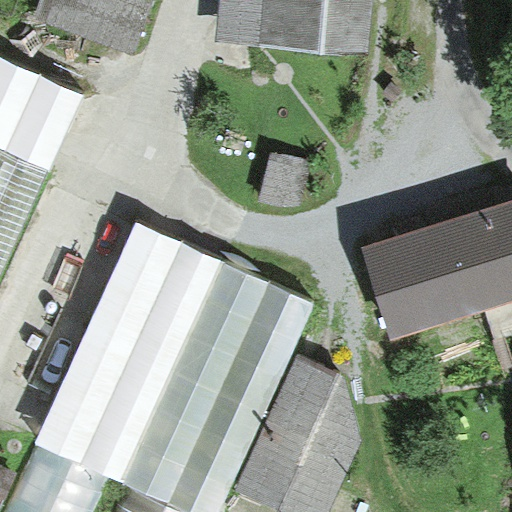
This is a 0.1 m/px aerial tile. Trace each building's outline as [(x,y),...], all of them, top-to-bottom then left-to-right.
[(0,0),(0,283),(83,102),(0,65),(0,0)] [(53,0),(45,22),(138,57),(158,0),(53,0)] [(218,0),(218,49),(368,59),(373,0),(218,0)] [(360,252),(386,338),(511,299),(511,205),(416,235),(360,252)] [(130,225),(3,511),(226,511),(235,492),(281,511),(336,511),(363,448),(343,379),(297,359),(319,307),(130,225)]
